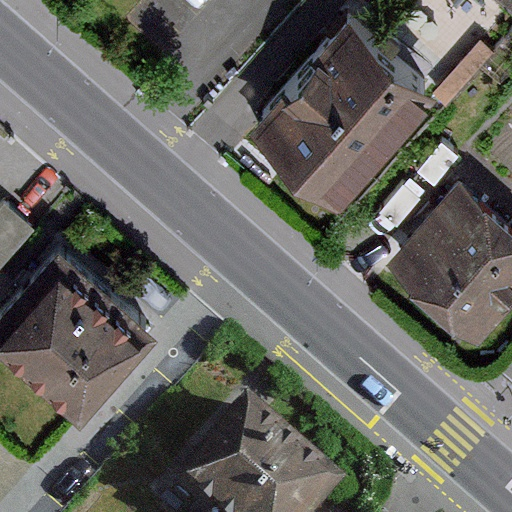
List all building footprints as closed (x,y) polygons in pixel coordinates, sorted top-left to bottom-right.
[(336,181),(433,73),(350,0),(348,0),(253,107),(336,181)] [(388,250),(476,327),(511,285),(511,217),(458,170),(388,250)] [(0,235),(22,200),(1,187),(0,188),(0,235)] [(154,317),(58,233),(0,298),(0,335),(77,403),(154,317)] [(312,511),(339,482),(245,400),(173,482),(206,511),(312,511)]
